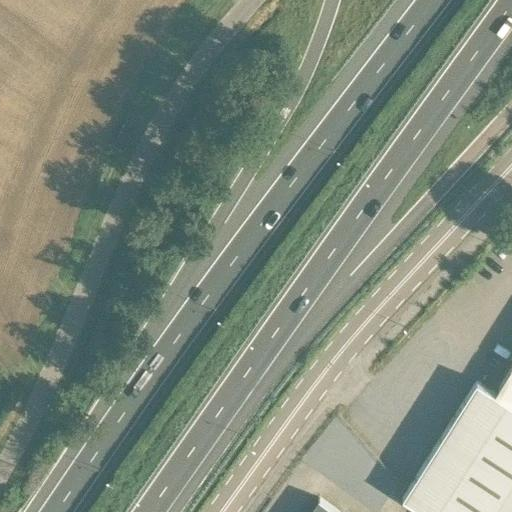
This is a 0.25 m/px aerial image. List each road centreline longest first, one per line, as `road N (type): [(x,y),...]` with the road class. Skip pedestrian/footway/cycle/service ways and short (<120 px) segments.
road 1 (motorway): [(436,0),(131,403),(58,511)]
road 2 (motorway): [(153,511),(511,6)]
road 3 (unclassified): [(0,480),(130,193),(206,60),(253,0)]
road 4 (tertiary): [(222,511),(349,341),(511,168)]
